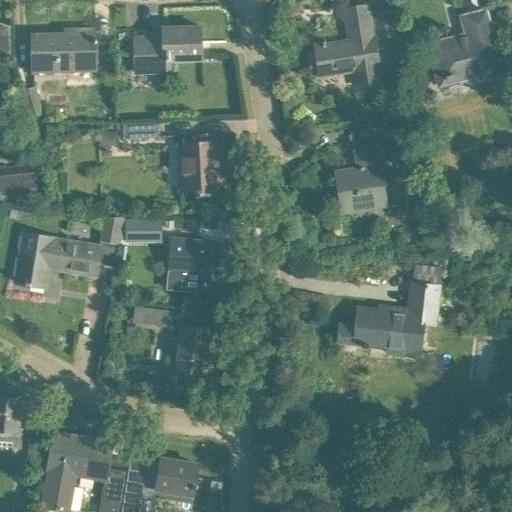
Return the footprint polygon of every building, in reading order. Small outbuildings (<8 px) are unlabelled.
[(314,42),(320,75),(355,69),(358,86),(380,83),(377,66),(379,65),(375,39),(394,36),(389,10),(368,14),(367,4),(345,8),(350,41),(326,45),(325,40),(314,42)] [(436,83),(437,83),(438,89),(480,78),(481,80),(502,74),(486,10),(462,16),(467,36),(447,42),(446,40),(429,44),(434,62),(431,63),(436,83)] [(0,52),(10,53),(9,27),(0,23),(0,52)] [(162,39),(152,40),(152,37),(134,38),(135,73),(171,72),(170,60),(202,59),(201,26),(162,27),(162,39)] [(32,35),(33,71),(96,69),(95,43),(97,43),(97,38),(95,38),(95,29),(75,30),(75,34),(32,35)] [(22,89),(32,128),(45,125),(43,115),(44,114),(36,85),(22,89)] [(123,123),(124,139),(159,137),(158,121),(123,123)] [(350,130),(352,143),(383,138),(382,126),(350,130)] [(100,132),(100,145),(117,145),(117,131),(100,132)] [(178,196),(159,196),(159,217),(202,216),(201,194),(222,193),(220,142),(200,143),(177,143),(178,196)] [(357,176),(336,179),(341,213),(374,208),(373,202),(386,200),(381,165),(387,165),(384,143),(353,147),(357,176)] [(0,166),(0,193),(39,191),(38,165),(0,166)] [(120,245),(124,221),(124,220),(125,216),(105,213),(100,242),(120,245)] [(160,219),(124,220),(124,221),(124,242),(161,241),(160,219)] [(53,239),(53,238),(24,234),(16,282),(26,283),(26,285),(45,288),(48,267),(95,274),(99,246),(53,239)] [(200,291),(220,293),(225,243),(205,241),(205,242),(172,239),(171,258),(169,269),(202,272),(200,291)] [(338,341),(364,344),(363,346),(386,349),(386,353),(422,357),(425,324),(438,326),(442,285),(439,285),(441,266),(415,263),(413,282),(412,282),(409,309),(392,307),(392,311),(358,307),(356,326),(340,324),(338,341)] [(182,326),(184,312),(154,309),(153,324),(165,326),(182,328),(182,326)] [(164,372),(204,376),(207,349),(214,349),(216,330),(182,326),(182,328),(180,341),(168,340),(167,352),(164,372)] [(0,446),(21,448),(23,428),(18,427),(20,398),(0,396),(0,446)] [(111,451),(83,446),(85,438),(55,433),(49,469),(51,470),(45,506),(68,510),(75,473),(106,478),(111,451)] [(37,440),(30,439),(28,465),(35,465),(37,440)] [(154,492),(154,497),(171,500),(172,495),(191,499),(191,495),(193,495),(195,488),(197,489),(197,485),(195,484),(199,465),(161,458),(159,469),(148,467),(144,491),(154,492)] [(108,489),(104,511),(120,511),(124,491),(108,489)] [(140,511),(143,495),(126,492),(122,511),(140,511)]
